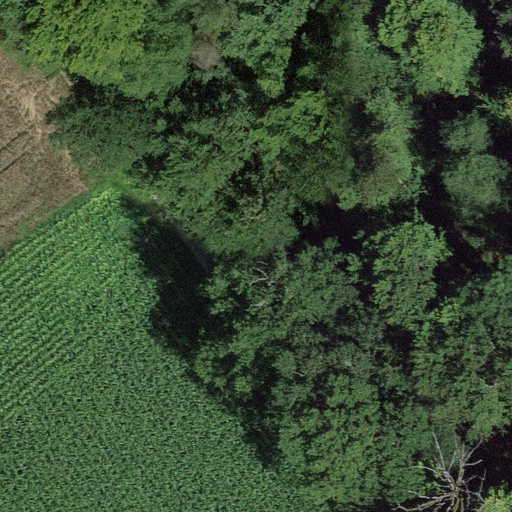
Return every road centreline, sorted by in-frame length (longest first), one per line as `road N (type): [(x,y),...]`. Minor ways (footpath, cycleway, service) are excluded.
road 1 (track): [(479,511),(114,0)]
road 2 (track): [(511,110),(431,44),(407,0)]
